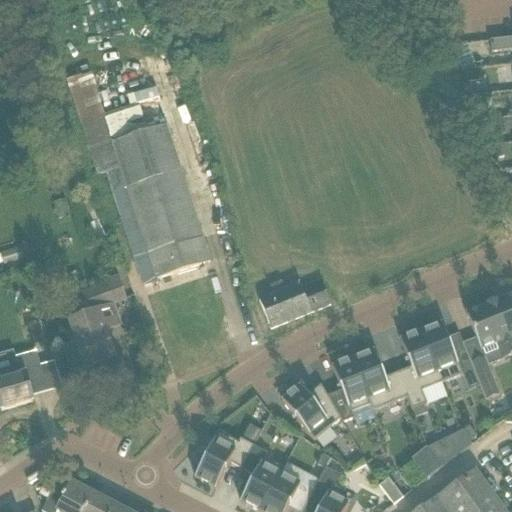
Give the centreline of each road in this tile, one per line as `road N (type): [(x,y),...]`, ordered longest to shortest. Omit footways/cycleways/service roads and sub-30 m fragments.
road 1 (residential): [(144,478),(192,416),(262,367),(351,319),(511,254)]
road 2 (residential): [(0,488),(65,448),(144,478)]
